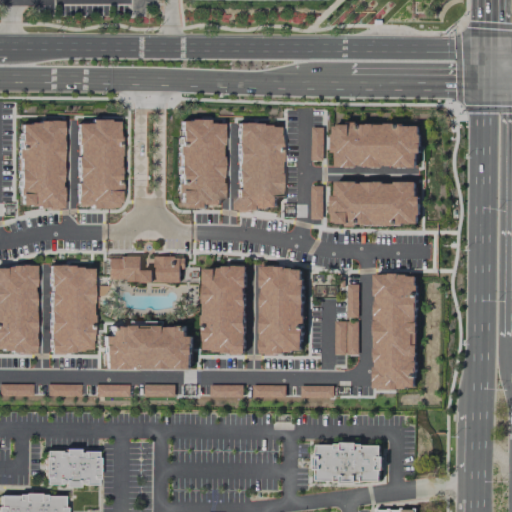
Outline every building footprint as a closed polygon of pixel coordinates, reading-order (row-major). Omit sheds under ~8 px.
[(18,121),(61,121),(60,209),(18,208),(18,121)] [(74,121),(116,121),(115,207),(73,207),(74,121)] [(219,122),(177,121),(177,205),(219,206),(219,122)] [(234,125),(234,207),(276,207),(277,125),(234,125)] [(331,125),(331,167),(415,167),(415,126),(331,125)] [(322,127),(310,127),(309,161),(322,161),(322,127)] [(333,181),(333,224),(416,224),(416,181),(333,181)] [(320,219),(322,186),(310,186),(309,219),(320,219)] [(107,255),(106,280),(182,280),(182,256),(107,255)] [(0,266),(32,267),(30,352),(0,351),(0,266)] [(46,267),(46,351),(88,351),(88,267),(46,267)] [(202,267),(245,268),(242,353),(200,352),(202,267)] [(259,268),(301,268),(301,352),(259,352),(259,268)] [(372,386),(413,387),(415,276),(373,276),(372,386)] [(357,317),(357,285),(346,285),(346,317),(357,317)] [(357,322),(334,321),(333,355),(356,355),(357,322)] [(100,369),(100,328),(188,328),(188,369),(100,369)] [(0,395),(28,396),(29,384),(0,383),(0,395)] [(78,384),(45,384),(45,396),(78,396),(78,384)] [(126,397),(126,385),(93,384),(93,396),(126,397)] [(173,384),(140,385),(141,397),(174,397),(173,384)] [(241,385),(208,385),(209,397),(242,397),(241,385)] [(284,386),(252,385),(252,397),(284,398),(284,386)] [(332,385),(299,386),(299,398),(332,397),(332,385)] [(315,445),(315,481),(379,481),(379,445),(315,445)] [(43,450),(43,485),(95,486),(95,451),(43,450)] [(0,495),(0,511),(61,511),(61,496),(0,495)]
